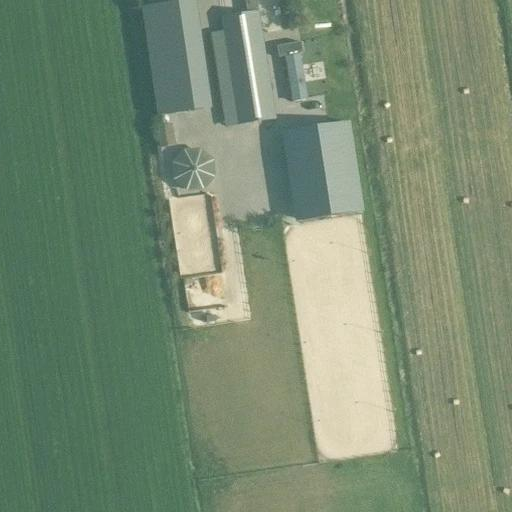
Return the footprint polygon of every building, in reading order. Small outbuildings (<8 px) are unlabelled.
[(272,99),(258,13),(255,0),(244,0),(247,14),(220,18),(225,53),(213,55),(225,127),(237,124),(237,125),(275,119),(272,99)] [(187,1),(141,8),(157,117),(203,111),(187,1)] [(301,104),(292,49),(272,53),(274,67),(280,65),(287,107),(301,104)] [(346,122),(287,130),(300,219),(359,211),(346,122)] [(213,169),(213,168),(213,164),(212,160),(210,156),(206,153),(200,149),(193,148),(185,150),(179,155),(176,158),(175,161),(174,168),(174,172),(176,176),(179,181),(182,184),(186,186),(192,188),(200,187),(207,183),(210,179),(212,176),(213,169)]
